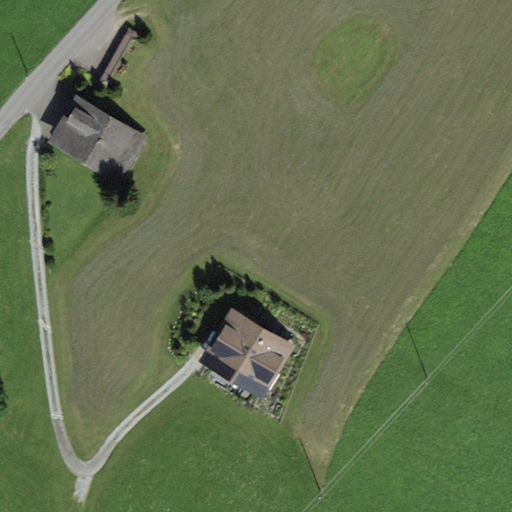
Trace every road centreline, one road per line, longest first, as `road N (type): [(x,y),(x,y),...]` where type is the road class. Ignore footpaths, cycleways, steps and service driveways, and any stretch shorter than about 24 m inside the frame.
road 1 (track): [(199,367),(102,466),(82,465),(63,434),(33,156),(41,84)]
road 2 (unclassified): [(119,0),(0,137)]
